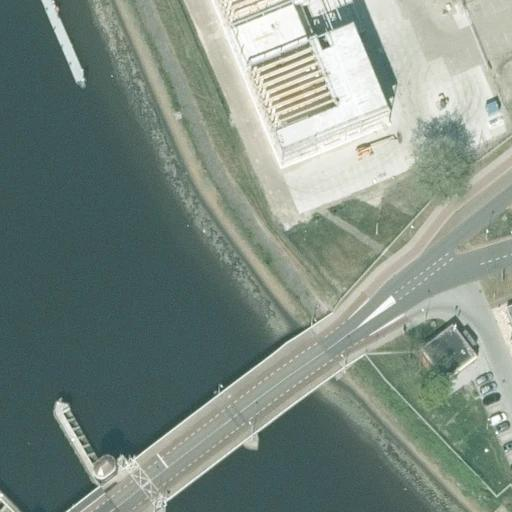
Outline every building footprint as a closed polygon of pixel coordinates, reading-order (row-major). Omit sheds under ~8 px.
[(340,0),(210,0),(282,170),(392,125),(340,0)] [(453,330),(421,354),(445,386),(477,361),(470,352),(476,348),(465,334),(460,339),(453,330)] [(214,395),(214,402),(214,404),(215,404),(216,403),(249,446),(247,448),(249,449),(255,450),(257,449),(258,442),(258,441),(258,439),(255,441),(223,398),(225,396),(223,395),(216,394),(214,395)] [(56,418),(91,478),(103,468),(68,407),(58,405),(57,405),(55,413),(56,418)] [(103,468),(91,478),(100,492),(103,496),(105,498),(115,511),(164,511),(162,510),(161,511),(129,470),(131,469),(131,468),(129,466),(127,467),(123,461),(116,467),(105,466),(103,468)] [(0,511),(20,511),(0,491),(0,511)]
